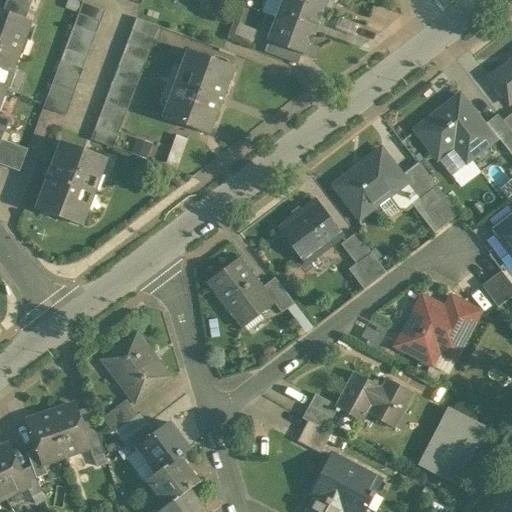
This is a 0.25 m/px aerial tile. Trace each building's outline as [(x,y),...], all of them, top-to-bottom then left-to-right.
[(30,8),(8,0),(7,0),(3,11),(26,19),(30,8)] [(268,0),(265,10),(278,14),(283,0),(268,0)] [(294,0),(283,0),(277,19),(314,33),(323,11),(294,0)] [(326,0),(294,0),(323,11),(326,0)] [(105,11),(83,3),(78,14),(101,22),(105,11)] [(0,9),(0,90),(6,93),(33,22),(26,19),(3,11),(0,9)] [(101,22),(78,14),(74,25),(97,34),(101,22)] [(158,27),(137,18),(132,30),(154,38),(158,27)] [(277,19),(268,41),(301,54),(306,55),(314,33),(277,19)] [(97,34),(74,25),(70,37),(92,46),(97,34)] [(154,38),(132,30),(128,42),(149,50),(154,38)] [(92,46),(70,37),(65,49),(88,57),(92,46)] [(301,54),(268,41),(264,52),(298,64),(301,54)] [(149,50),(128,42),(123,55),(145,63),(149,50)] [(88,57),(65,49),(61,61),(84,69),(88,57)] [(236,68),(188,50),(163,118),(210,135),(236,68)] [(123,55),(123,54),(118,67),(140,75),(141,75),(145,63),(123,55)] [(511,60),(490,78),(509,104),(511,101),(511,60)] [(84,69),(61,61),(57,72),(79,81),(84,69)] [(140,75),(119,67),(114,79),(136,87),(140,75)] [(79,81),(57,72),(52,84),(75,92),(79,81)] [(136,87),(114,79),(110,91),(131,99),(136,87)] [(75,92),(52,84),(48,95),(70,104),(75,92)] [(131,99),(110,91),(105,103),(127,111),(131,99)] [(70,104),(48,95),(44,107),(66,115),(70,104)] [(494,140),(460,96),(415,130),(437,159),(438,159),(458,143),(470,159),(494,140)] [(127,111),(105,103),(100,115),(122,124),(127,111)] [(511,113),(502,121),(511,133),(511,113)] [(0,130),(4,132),(5,132),(10,118),(0,114),(0,130)] [(122,124),(100,115),(96,128),(118,136),(122,124)] [(511,133),(502,121),(498,115),(487,123),(511,156),(511,133)] [(96,128),(95,128),(91,140),(113,148),(118,136),(96,128)] [(15,144),(2,139),(0,143),(0,164),(6,167),(15,144)] [(109,158),(61,140),(35,208),(84,226),(109,158)] [(458,143),(438,159),(452,177),(472,161),(470,159),(458,143)] [(28,149),(15,144),(6,167),(20,172),(28,149)] [(382,149),(334,185),(359,219),(390,196),(407,183),(402,176),(382,149)] [(419,163),(402,176),(407,183),(390,196),(403,212),(412,205),(419,200),(436,186),(419,163)] [(436,186),(419,200),(412,205),(434,233),(458,215),(436,186)] [(316,201),(279,230),(305,264),(343,236),(316,201)] [(511,216),(495,230),(511,252),(511,216)] [(372,254),(356,233),(341,245),(356,264),(357,265),(372,254)] [(372,254),(357,265),(356,264),(349,270),(364,290),(386,273),(372,254)] [(262,288),(240,259),(208,283),(242,327),(244,326),(241,322),(257,311),(260,314),(274,303),(262,288)] [(511,285),(501,271),(482,286),(498,307),(511,296),(511,285)] [(294,304),(275,278),(262,288),(274,303),(281,313),(294,304)] [(444,313),(421,301),(397,346),(427,361),(434,348),(454,358),(478,313),(452,299),(444,313)] [(378,348),(388,328),(372,320),(362,340),(378,348)] [(168,377),(136,335),(104,360),(135,402),(168,377)] [(382,387),(354,373),(336,406),(335,408),(337,409),(362,422),(366,413),(394,428),(413,393),(387,379),(382,387)] [(336,406),(315,394),(309,406),(332,418),(337,409),(335,408),(336,406)] [(130,404),(117,414),(114,410),(102,419),(114,434),(116,433),(138,416),(130,404)] [(74,406),(51,413),(66,455),(89,447),(84,433),(77,412),(74,406)] [(332,418),(309,406),(302,418),(304,419),(325,430),(332,418)] [(84,433),(95,429),(90,408),(77,412),(84,433)] [(452,410),(423,467),(455,484),(485,426),(452,410)] [(51,413),(29,421),(38,449),(43,463),(66,455),(51,413)] [(138,416),(116,433),(123,443),(148,425),(140,414),(138,416)] [(325,430),(304,419),(292,442),(315,454),(327,431),(325,430)] [(155,434),(137,448),(138,450),(156,474),(180,456),(180,457),(190,449),(170,423),(155,434)] [(148,425),(123,443),(132,455),(138,450),(137,448),(155,434),(148,425)] [(95,429),(84,433),(89,447),(93,459),(104,455),(95,429)] [(8,446),(0,450),(0,486),(5,497),(27,486),(20,472),(8,446)] [(38,449),(27,452),(36,479),(47,475),(43,463),(38,449)] [(363,511),(381,479),(334,455),(311,498),(313,499),(306,511),(308,511),(363,511)] [(156,474),(147,482),(166,507),(199,482),(180,457),(180,456),(156,474)] [(30,467),(20,472),(27,486),(32,497),(42,492),(30,467)] [(166,507),(159,511),(207,511),(190,490),(199,482),(166,507)]
